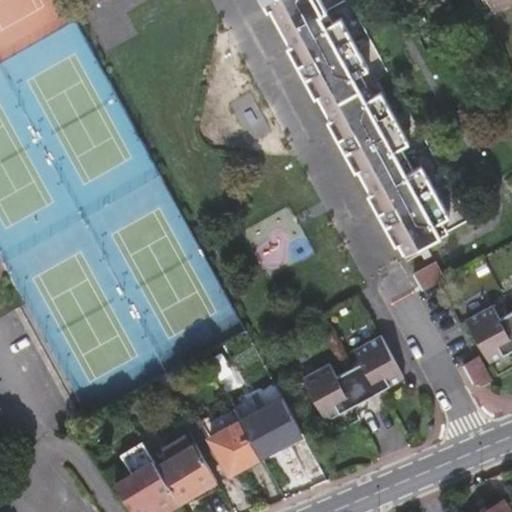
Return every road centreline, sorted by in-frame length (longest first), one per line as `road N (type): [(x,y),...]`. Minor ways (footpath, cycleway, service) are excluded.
road 1 (residential): [(480,449),(231,0)]
road 2 (residential): [(331,511),(480,449)]
